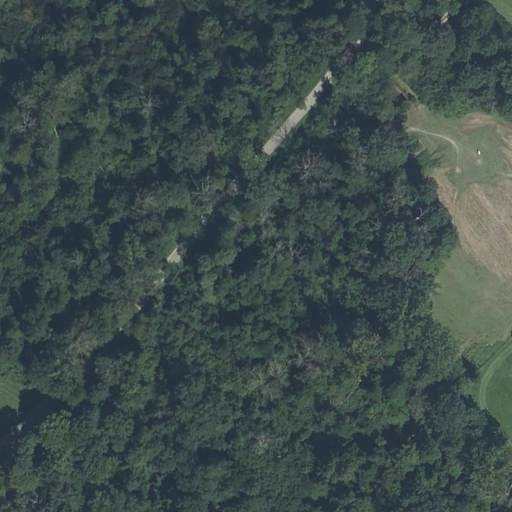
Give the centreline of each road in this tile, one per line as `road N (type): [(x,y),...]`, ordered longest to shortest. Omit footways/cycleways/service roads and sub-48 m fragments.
road 1 (unclassified): [(371,0),(347,64),(0,454)]
road 2 (track): [(463,0),(396,56),(383,60),(360,42)]
